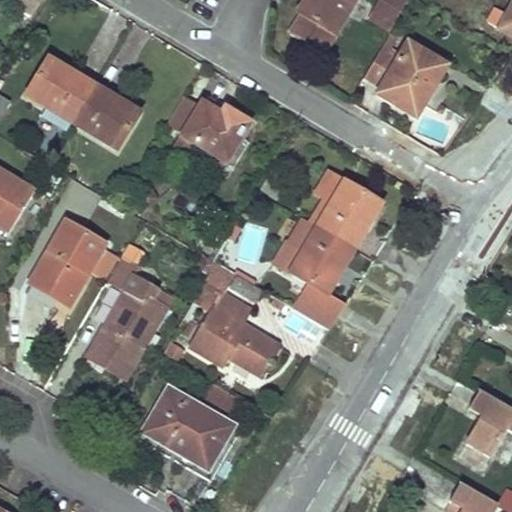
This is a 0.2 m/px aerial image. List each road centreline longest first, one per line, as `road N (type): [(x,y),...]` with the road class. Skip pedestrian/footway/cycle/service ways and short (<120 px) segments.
road 1 (tertiary): [(303,511),(487,203)]
road 2 (residential): [(224,51),(487,203)]
road 3 (residential): [(0,444),(129,511)]
